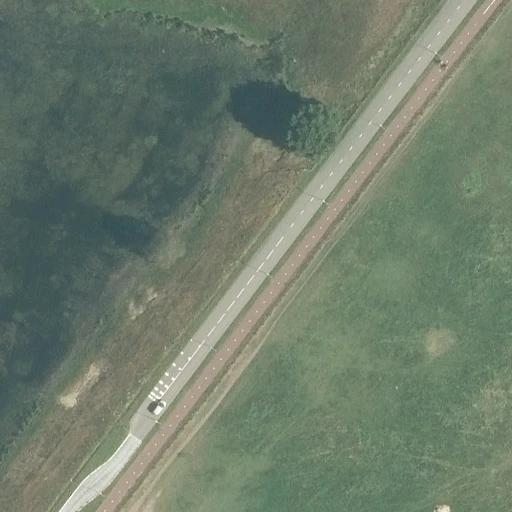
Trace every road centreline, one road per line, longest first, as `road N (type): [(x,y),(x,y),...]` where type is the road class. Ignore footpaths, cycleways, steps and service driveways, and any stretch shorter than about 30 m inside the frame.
road 1 (unknown): [(140,511),(380,182),(511,24)]
road 2 (tertiary): [(226,324),(264,261),(448,16)]
road 3 (tertiary): [(226,324),(160,380),(63,511)]
road 4 (tertiary): [(78,511),(146,439),(226,324)]
